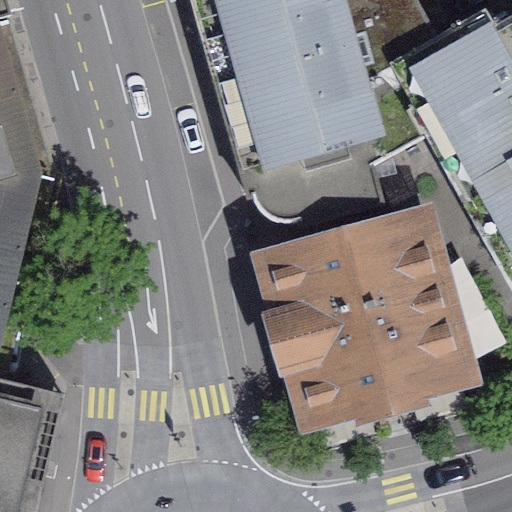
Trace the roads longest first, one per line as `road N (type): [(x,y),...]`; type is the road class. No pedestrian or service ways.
road 1 (secondary): [(143,237),(102,402),(92,511)]
road 2 (secondary): [(245,491),(143,237)]
road 3 (secondary): [(143,237),(154,377),(140,499)]
road 4 (secondary): [(86,0),(143,237)]
road 5 (secondary): [(511,478),(282,508)]
road 6 (unknown): [(433,173),(511,308)]
